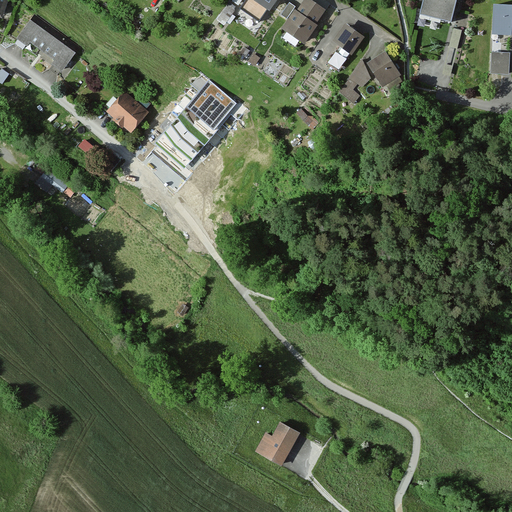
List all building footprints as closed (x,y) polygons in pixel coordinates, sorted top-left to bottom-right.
[(457,23),(462,1),(458,0),(419,0),(417,14),(457,23)] [(311,28),(322,13),(307,2),(297,16),(294,14),(281,32),(302,47),(314,30),(311,28)] [(511,38),(511,33),(511,5),(493,5),(492,37),(511,38)] [(28,38),(54,55),(51,59),(61,67),(75,47),(30,16),(17,35),(26,41),(28,38)] [(360,40),(344,30),(332,49),(348,59),(360,40)] [(449,49),(458,50),(461,32),(453,30),(449,49)] [(490,73),(508,74),(508,54),(490,54),(490,73)] [(399,78),(384,57),(366,69),(380,91),(399,78)] [(327,98),(338,80),(327,74),(317,92),(327,98)] [(105,106),(131,129),(148,110),(123,87),(105,106)] [(307,114),(303,119),(314,128),(318,122),(307,114)] [(157,159),(181,183),(200,165),(176,140),(157,159)] [(106,164),(115,167),(120,156),(111,152),(106,164)] [(69,184),(48,168),(34,186),(44,194),(50,186),(61,195),(69,184)] [(300,436),(280,424),(272,438),(266,434),(255,452),(261,455),(281,467),(300,436)]
